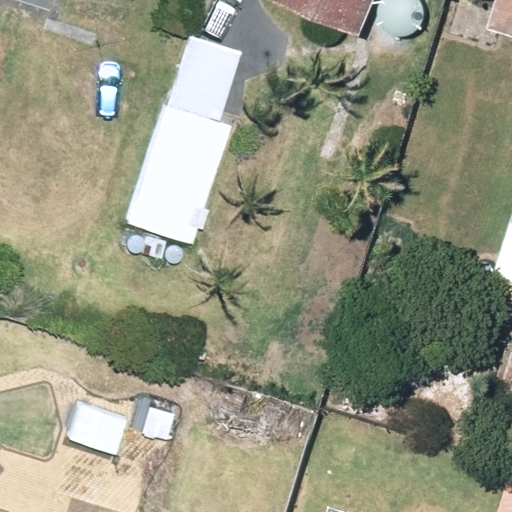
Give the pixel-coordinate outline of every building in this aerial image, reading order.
[(299,0),(357,24),(367,0),(299,0)] [(511,0),(489,0),(486,14),(511,22),(511,0)] [(159,100),(119,215),(185,237),(191,218),(197,221),(204,202),(198,200),(225,118),(209,112),(233,44),(180,25),(155,99),(159,100)] [(511,275),(511,211),(492,269),(511,275)] [(72,395),(64,429),(116,442),(125,408),(72,395)]
